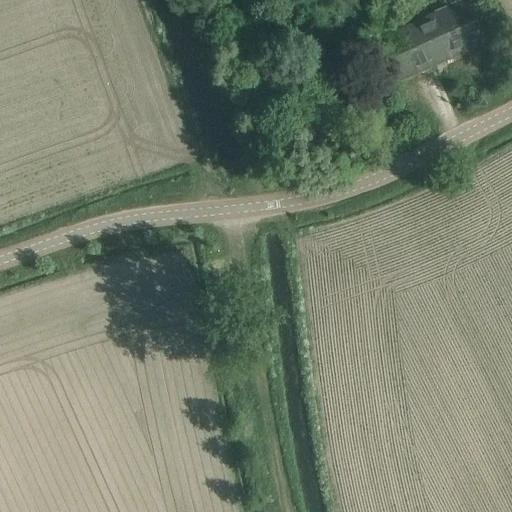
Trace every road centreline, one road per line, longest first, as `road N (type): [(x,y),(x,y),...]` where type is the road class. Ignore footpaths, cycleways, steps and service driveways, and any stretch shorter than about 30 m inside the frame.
road 1 (unclassified): [(0,255),(58,235),(250,215),(350,185),(511,111)]
road 2 (track): [(287,511),(250,215)]
